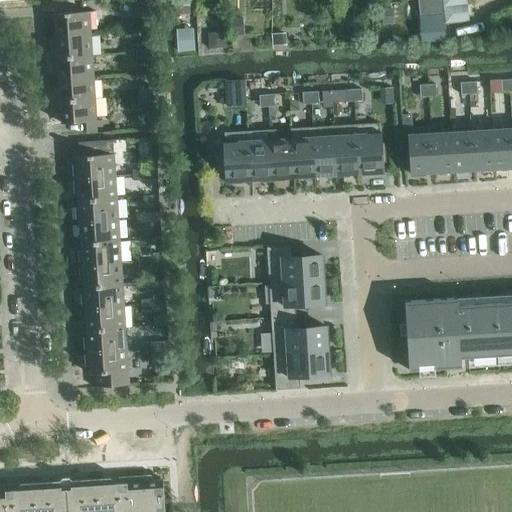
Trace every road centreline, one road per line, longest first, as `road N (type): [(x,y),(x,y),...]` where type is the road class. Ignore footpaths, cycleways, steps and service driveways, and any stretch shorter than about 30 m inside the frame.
road 1 (residential): [(35,425),(374,403)]
road 2 (residential): [(35,425),(16,130)]
road 3 (residential): [(511,199),(361,209)]
road 4 (residential): [(361,209),(214,218)]
road 5 (residential): [(365,274),(511,265)]
road 6 (residential): [(374,403),(511,395)]
road 7 (residential): [(365,274),(374,403)]
